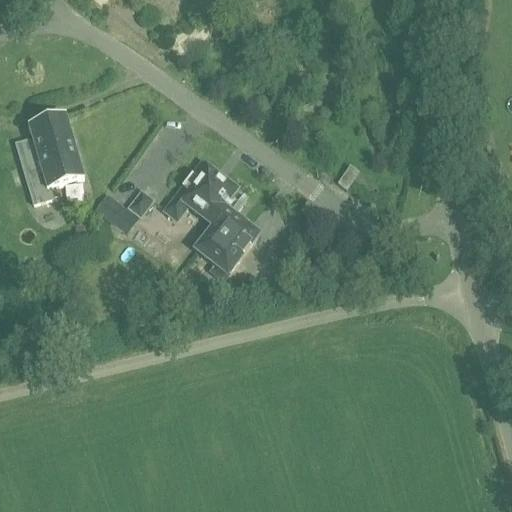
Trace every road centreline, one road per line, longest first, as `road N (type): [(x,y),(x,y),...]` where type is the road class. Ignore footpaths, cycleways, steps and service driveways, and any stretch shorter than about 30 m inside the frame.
road 1 (unclassified): [(0,393),(466,285)]
road 2 (unclassified): [(451,217),(374,235),(62,15)]
road 3 (unclassified): [(451,217),(432,97),(433,0)]
road 4 (unclassified): [(466,285),(511,431)]
